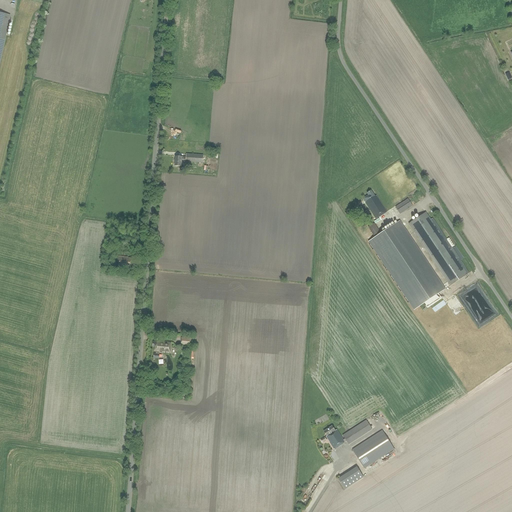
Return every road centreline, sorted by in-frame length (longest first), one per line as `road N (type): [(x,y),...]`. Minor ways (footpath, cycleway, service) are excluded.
road 1 (unclassified): [(127,511),(166,0)]
road 2 (unclassified): [(511,317),(347,70),(337,33),(340,0)]
road 3 (track): [(402,438),(511,365)]
